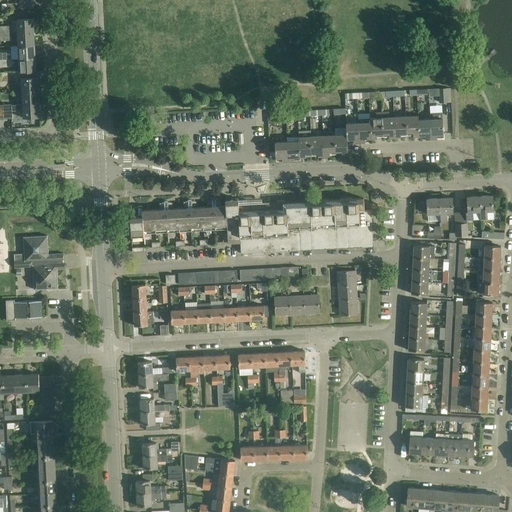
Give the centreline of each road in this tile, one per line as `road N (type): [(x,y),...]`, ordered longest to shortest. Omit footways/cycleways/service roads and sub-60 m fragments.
road 1 (residential): [(400,257),(104,269)]
road 2 (unclassified): [(402,182),(353,170),(205,176),(160,169)]
road 3 (residential): [(109,348),(326,337)]
road 4 (residential): [(500,480),(511,272)]
road 5 (residential): [(0,137),(49,134),(57,125),(50,0)]
road 6 (tertiary): [(118,511),(109,348)]
road 7 (residential): [(78,511),(69,350)]
road 8 (tertiary): [(90,0),(98,160)]
road 9 (residential): [(456,181),(454,145),(350,151)]
road 10 (unclassified): [(391,470),(396,333)]
road 11 (residential): [(317,465),(326,337)]
